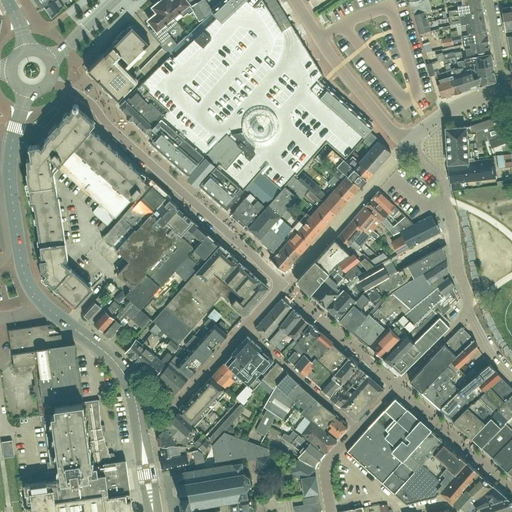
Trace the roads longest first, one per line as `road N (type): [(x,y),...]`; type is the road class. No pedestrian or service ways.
road 1 (tertiary): [(136,410),(121,369),(44,307),(22,269),(6,169),(26,91)]
road 2 (residential): [(47,85),(88,101),(282,284),(244,326)]
road 3 (residential): [(407,145),(439,178),(469,311),(511,378)]
road 4 (residential): [(407,145),(328,54),(295,0)]
road 5 (residential): [(357,428),(244,326)]
road 6 (residential): [(244,326),(179,397),(136,410)]
road 7 (residential): [(442,502),(404,510),(336,451)]
